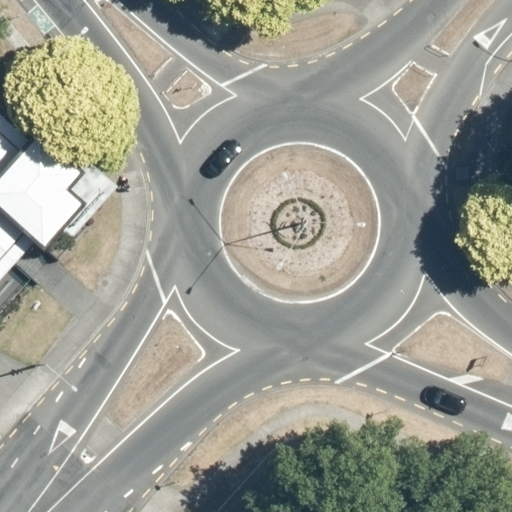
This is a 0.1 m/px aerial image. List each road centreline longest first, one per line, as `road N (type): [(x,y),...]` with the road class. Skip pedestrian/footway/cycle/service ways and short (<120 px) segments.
road 1 (secondary): [(17,511),(63,404),(187,226)]
road 2 (secondary): [(285,337),(56,511)]
road 3 (secondary): [(187,211),(149,128),(61,0)]
road 4 (secondary): [(511,425),(316,337)]
road 5 (secondary): [(511,27),(429,139),(415,205)]
road 6 (secondary): [(142,0),(289,110)]
road 7 (secondary): [(285,337),(227,310),(192,258),(187,226)]
road 8 (secondary): [(323,111),(436,0)]
road 9 (secondary): [(416,230),(410,261),(374,312),(316,337)]
road 10 (secondary): [(187,211),(198,174),(220,142),(252,120),(289,110)]
road 11 (secondary): [(323,111),(384,144),(415,205)]
road 12 (secondary): [(416,230),(457,287),(511,325)]
